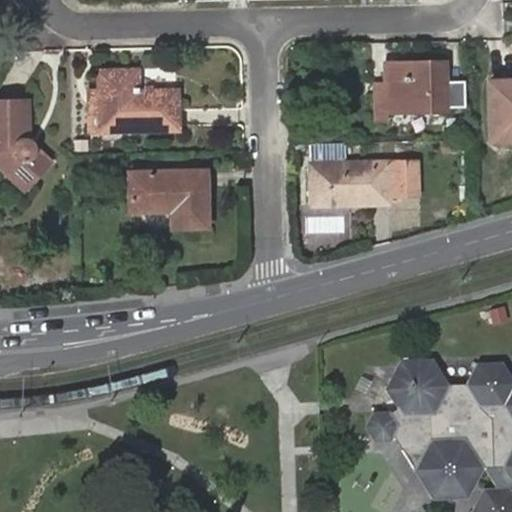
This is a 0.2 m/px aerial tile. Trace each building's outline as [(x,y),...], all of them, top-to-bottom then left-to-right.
[(382,61),(383,80),(383,91),(370,92),(371,119),(384,119),(383,111),(442,108),(440,59),(382,61)] [(97,73),(100,132),(175,129),(173,93),(135,93),(134,71),(97,73)] [(383,91),(383,80),(370,81),(370,92),(383,91)] [(511,80),(488,81),(491,137),(511,136),(511,80)] [(0,104),(0,170),(23,193),(49,165),(32,150),(30,145),(25,140),(23,104),(0,104)] [(307,164),(309,205),(386,202),(384,161),(307,164)] [(392,162),(394,196),(415,194),(413,161),(392,162)] [(173,204),(173,212),(174,228),(207,227),(205,173),(130,175),(132,213),(163,212),(164,205),(173,204)] [(427,440),(412,468),(411,470),(430,500),(466,498),(482,468),(500,467),(511,486),(511,380),(500,361),(475,361),(463,384),(448,384),(431,357),(398,358),(382,388),(395,409),(389,412),(388,411),(369,411),(363,426),(372,443),(389,441),(392,435),(395,441),(427,440)] [(395,441),(412,468),(427,440),(395,441)] [(482,489),(470,511),(511,511),(511,498),(506,488),(482,489)]
